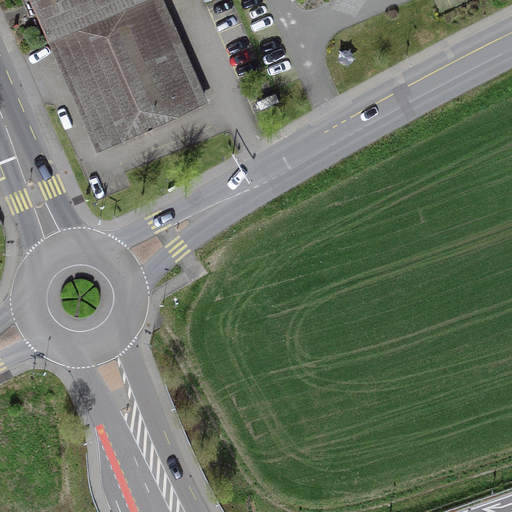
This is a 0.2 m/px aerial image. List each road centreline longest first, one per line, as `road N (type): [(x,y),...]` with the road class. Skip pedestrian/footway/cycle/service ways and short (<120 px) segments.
road 1 (unclassified): [(511,43),(233,194)]
road 2 (secondary): [(200,511),(120,330)]
road 3 (secondary): [(80,245),(0,106)]
road 4 (secondary): [(0,118),(38,264)]
road 5 (unclassified): [(233,194),(102,250)]
road 6 (unclassified): [(131,288),(233,194)]
road 7 (secondary): [(74,349),(132,474)]
